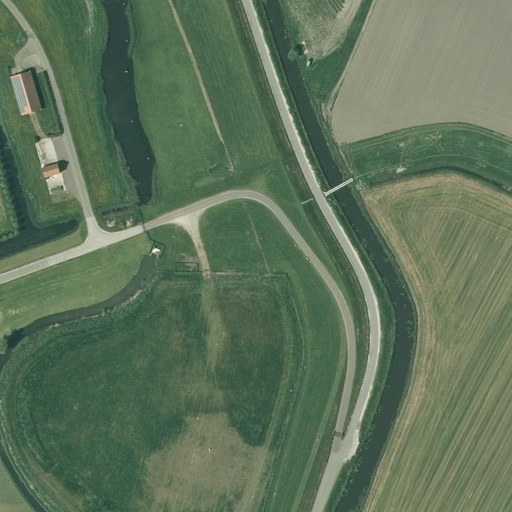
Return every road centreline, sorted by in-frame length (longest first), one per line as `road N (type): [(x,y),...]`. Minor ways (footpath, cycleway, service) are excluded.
road 1 (unclassified): [(332,465),(371,368),(372,308),(303,164),(244,0)]
road 2 (unclassified): [(332,465),(349,332),(325,275),(273,207),(248,193),(232,195),(97,244)]
road 3 (track): [(186,212),(215,332),(200,382),(138,412),(156,491)]
road 4 (unclassified): [(97,244),(43,57),(2,0)]
